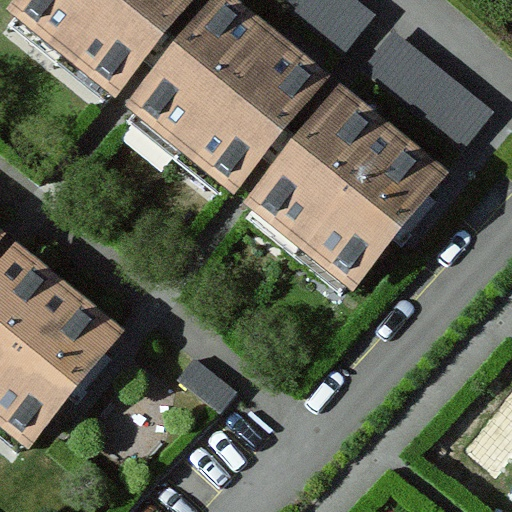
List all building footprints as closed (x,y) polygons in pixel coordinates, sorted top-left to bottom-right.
[(194,0),(10,0),(5,8),(115,97),(194,0)] [(329,75),(237,0),(206,0),(122,103),(233,193),(329,75)] [(367,0),(286,0),(348,52),(382,12),(367,0)] [(398,30),(369,71),(473,145),(502,104),(398,30)] [(451,174),(340,84),(244,202),(354,292),(451,174)] [(122,333),(12,243),(0,257),(0,430),(26,451),(122,333)] [(193,366),(175,383),(224,420),(235,396),(193,366)]
